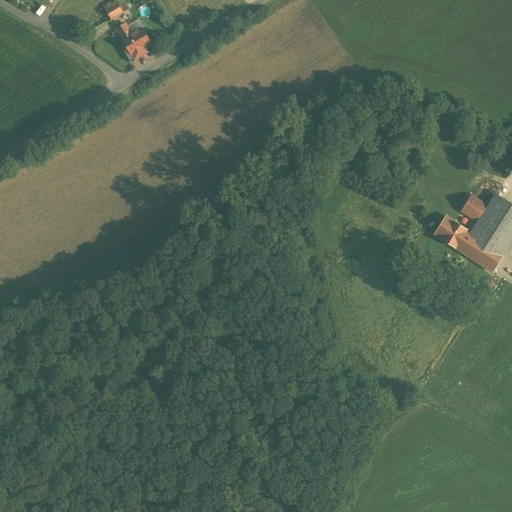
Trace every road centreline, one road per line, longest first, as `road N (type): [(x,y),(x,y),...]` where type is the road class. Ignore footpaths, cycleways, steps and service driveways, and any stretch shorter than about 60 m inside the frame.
road 1 (unclassified): [(123,84),(264,0)]
road 2 (unclassified): [(2,0),(123,84)]
road 3 (unclassified): [(123,84),(0,160)]
